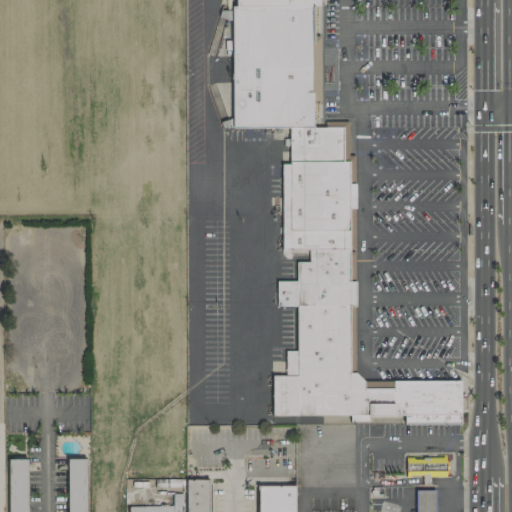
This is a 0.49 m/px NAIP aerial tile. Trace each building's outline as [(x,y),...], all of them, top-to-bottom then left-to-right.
[(309,7),(240,7),(233,7),(234,128),(289,128),(312,128),(309,7)] [(289,128),(312,128),(347,127),(347,194),(355,194),(356,208),(347,209),(348,373),(361,379),(391,381),(393,416),(269,414),(272,361),(285,359),(284,349),(289,128)] [(460,381),(459,424),(403,424),(405,414),(393,416),(391,381),(460,381)] [(445,456),(444,475),(427,475),(427,484),(421,484),(421,475),(420,474),(408,473),(408,475),(405,476),(404,457),(411,456),(412,458),(421,458),(422,456),(445,456)] [(85,511),(85,457),(66,457),(66,511),(25,511),(25,458),(7,458),(7,511),(85,511)] [(185,511),(185,479),(208,478),(208,482),(207,482),(207,511),(185,511)] [(293,511),(294,485),(257,485),(257,511),(293,511)] [(180,490),(180,511),(128,511),(128,506),(163,505),(164,493),(155,493),(155,491),(180,490)] [(415,490),(414,511),(435,511),(436,490),(415,490)]
